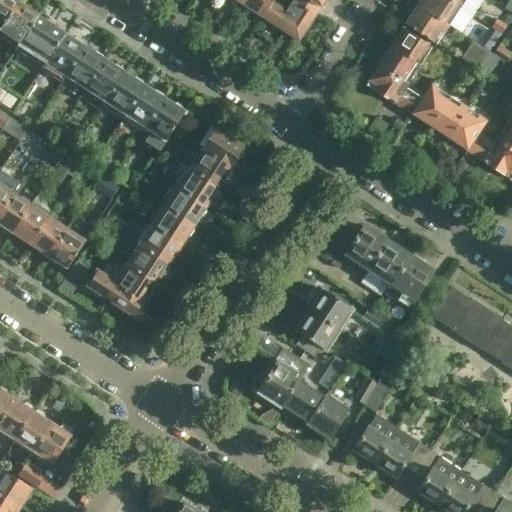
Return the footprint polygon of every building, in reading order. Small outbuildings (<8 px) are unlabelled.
[(19,3),(18,3),(15,1),(14,0),(0,0),(0,30),(15,8),(19,3)] [(245,0),(241,6),(261,19),(273,0),(245,0)] [(300,39),(315,17),(315,16),(292,1),(292,2),(299,7),(292,17),(272,4),(274,0),(273,0),(261,19),(294,41),(300,39)] [(315,16),(325,0),(293,0),(292,1),(315,16)] [(422,0),(418,8),(448,27),(460,9),(446,0),(422,0)] [(446,0),(460,9),(465,0),(446,0)] [(37,16),(25,7),(19,3),(15,8),(0,30),(0,32),(18,44),(37,16)] [(418,8),(412,17),(409,17),(406,22),(407,25),(405,27),(435,46),(448,27),(418,8)] [(38,17),(37,16),(18,44),(16,47),(45,65),(63,36),(62,36),(62,32),(55,28),(52,30),(36,19),(38,17)] [(496,20),(491,28),(501,35),(506,27),(496,20)] [(488,53),(500,35),(491,29),(479,48),(488,53)] [(396,41),(391,49),(419,68),(431,49),(403,31),(402,32),(399,33),(395,38),(396,41)] [(45,65),(65,78),(83,49),(82,48),(82,46),(75,41),(72,42),(63,36),(45,65)] [(472,43),(461,59),(477,70),(488,53),(479,48),(472,43)] [(492,55),(506,65),(511,55),(498,46),(492,55)] [(65,78),(85,91),(103,62),(101,61),(102,59),(95,54),(92,55),(83,49),(65,78)] [(384,60),(379,68),(406,86),(419,68),(391,49),(389,51),(387,52),(383,57),(384,60)] [(499,60),(490,55),(478,72),(487,78),(499,60)] [(102,107),(123,75),(122,74),(122,71),(114,66),(112,68),(103,62),(85,91),(103,103),(101,106),(102,107)] [(371,79),(366,87),(383,98),(394,105),(411,117),(412,115),(422,101),(405,89),(406,86),(379,68),(378,69),(374,70),(370,76),(371,79)] [(102,107),(122,120),(124,117),(143,88),(142,87),(141,84),(134,79),(132,81),(123,75),(102,107)] [(124,117),(144,130),(163,101),(162,100),(162,97),(154,92),(152,94),(143,88),(124,117)] [(430,127),(448,99),(430,88),(422,101),(412,115),(420,120),(420,122),(425,126),(428,125),(430,127)] [(448,138),(454,129),(466,111),(448,99),(430,127),(432,128),(433,131),(439,135),(442,134),(448,138)] [(163,101),(144,130),(151,134),(145,143),(159,152),(183,114),(181,113),(181,110),(174,105),(172,107),(163,101)] [(27,109),(23,115),(33,122),(37,116),(27,109)] [(465,152),(471,144),(478,132),(484,123),(466,111),(454,129),(448,138),(450,140),(451,143),(456,146),(459,145),(465,150),(464,151),(465,152)] [(394,112),(388,122),(397,128),(404,119),(394,112)] [(8,119),(1,129),(16,139),(12,145),(15,147),(23,135),(24,135),(27,132),(15,123),(8,119)] [(511,128),(507,125),(495,143),(511,154),(511,128)] [(66,127),(57,129),(60,142),(69,139),(66,127)] [(214,131),(213,132),(201,150),(229,169),(235,161),(239,160),(242,154),(241,151),(242,149),(214,131)] [(471,144),(465,152),(493,170),(510,181),(511,178),(511,154),(495,143),(478,132),(471,144)] [(28,138),(24,135),(23,135),(15,147),(20,150),(28,138)] [(37,154),(52,164),(60,152),(45,142),(37,154)] [(217,188),(222,180),(226,180),(230,174),(229,170),(229,169),(201,150),(188,170),(217,188)] [(55,168),(73,180),(81,167),(63,155),(55,168)] [(0,173),(6,177),(15,163),(8,158),(0,170),(0,173)] [(188,170),(175,189),(204,208),(210,199),(214,199),(217,193),(216,190),(217,188),(188,170)] [(108,182),(101,193),(112,200),(119,189),(108,182)] [(0,211),(11,194),(0,187),(0,211)] [(175,189),(163,207),(192,226),(198,218),(201,218),(205,212),(204,208),(175,189)] [(64,191),(56,204),(63,209),(71,196),(64,191)] [(29,206),(11,194),(0,211),(0,226),(0,227),(1,231),(6,234),(9,233),(11,234),(29,206)] [(11,234),(29,246),(47,218),(55,207),(37,195),(29,206),(11,234)] [(163,207),(150,227),(179,246),(185,237),(188,237),(192,231),(191,228),(192,226),(163,207)] [(66,230),(47,218),(29,246),(37,251),(39,255),(46,260),(66,230)] [(150,227),(138,246),(167,265),(173,256),(176,256),(180,251),(178,247),(179,246),(150,227)] [(365,275),(386,243),(362,228),(342,260),(365,275)] [(334,229),(326,241),(338,249),(346,237),(334,229)] [(66,230),(46,260),(54,266),(58,264),(66,270),(84,243),(66,230)] [(365,275),(387,290),(408,257),(386,243),(365,275)] [(138,246),(125,266),(154,285),(160,276),(163,276),(167,270),(166,266),(167,265),(138,246)] [(318,246),(314,253),(330,264),(337,253),(326,246),(324,250),(318,246)] [(408,257),(387,290),(410,305),(431,273),(408,257)] [(75,279),(85,266),(77,261),(68,274),(75,279)] [(101,264),(97,271),(104,275),(108,268),(101,264)] [(125,266),(113,284),(142,304),(147,295),(151,295),(155,289),(153,286),(154,285),(125,266)] [(96,274),(87,286),(87,287),(133,317),(134,314),(138,314),(142,308),(141,305),(142,304),(113,284),(96,274)] [(449,289),(430,317),(450,330),(449,332),(451,333),(452,331),(481,350),(480,352),(482,353),(483,351),(501,363),(500,365),(501,366),(502,364),(511,370),(511,329),(501,323),(502,321),(501,320),(500,322),(470,303),(471,301),(470,300),(469,302),(449,289)] [(309,312),(339,331),(352,311),(322,291),(309,312)] [(388,323),(368,309),(362,319),(382,332),(388,323)] [(339,331),(309,312),(295,333),(300,336),(294,345),(306,352),(312,344),(325,352),(339,331)] [(349,338),(359,344),(363,338),(354,332),(349,338)] [(359,344),(349,338),(345,345),(355,351),(359,344)] [(308,367),(282,351),(274,362),(276,363),(256,394),(280,409),(282,407),(289,395),(284,391),(300,367),(306,370),(308,367)] [(282,407),(307,423),(308,423),(323,401),(323,400),(297,384),(306,370),(300,367),(284,391),(289,395),(282,407)] [(366,379),(352,400),(364,407),(376,385),(366,379)] [(375,414),(389,391),(377,384),(376,385),(364,407),(375,414)] [(0,421),(14,400),(6,395),(7,391),(2,388),(0,389),(0,421)] [(324,398),(323,400),(323,401),(308,423),(307,423),(306,425),(329,440),(346,412),(325,398),(324,398)] [(0,421),(0,431),(13,440),(32,413),(30,412),(31,407),(26,404),(23,405),(14,400),(0,421)] [(32,413),(13,440),(15,441),(31,453),(50,424),(43,419),(43,415),(37,412),(34,414),(32,413)] [(352,452),(373,466),(398,427),(377,414),(352,452)] [(50,424),(31,453),(30,455),(49,467),(69,437),(67,436),(67,432),(62,428),(59,430),(50,424)] [(403,467),(413,474),(430,448),(398,427),(373,466),(395,479),(403,467)] [(416,493),(438,507),(462,469),(430,448),(413,474),(425,481),(416,493)] [(17,461),(10,472),(16,477),(23,466),(17,461)] [(25,464),(23,466),(16,477),(35,489),(44,477),(25,464)] [(464,511),(467,508),(473,511),(479,511),(495,489),(462,469),(438,507),(445,511),(464,511)] [(2,471),(0,473),(0,496),(20,509),(31,490),(2,471)] [(511,511),(511,500),(495,489),(479,511),(511,511)] [(0,496),(0,511),(17,511),(20,509),(0,496)]
